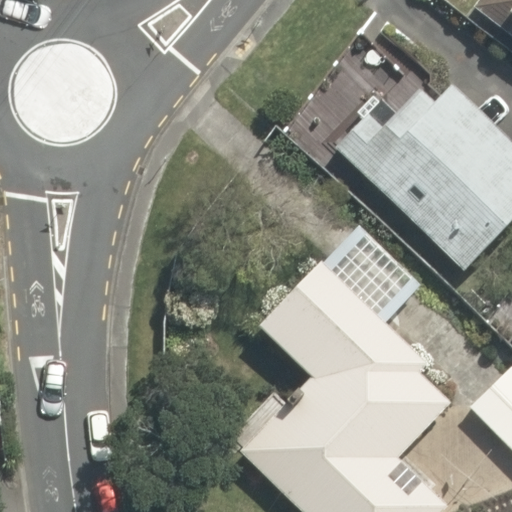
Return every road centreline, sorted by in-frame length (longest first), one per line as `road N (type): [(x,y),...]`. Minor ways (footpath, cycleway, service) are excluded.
road 1 (residential): [(74,511),(55,315),(65,168)]
road 2 (residential): [(0,51),(30,23),(59,16),(114,36),(131,60)]
road 3 (residential): [(131,60),(134,118),(94,161),(65,168)]
